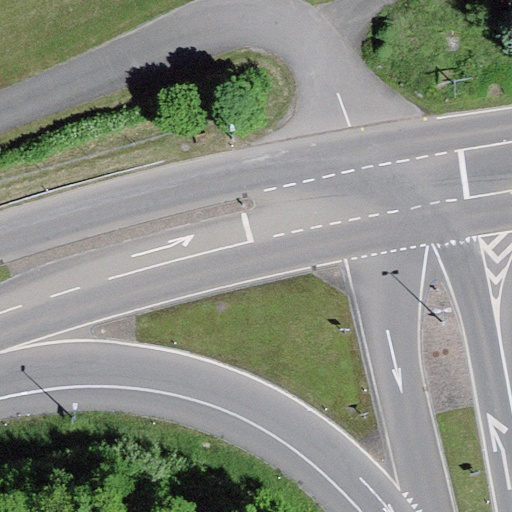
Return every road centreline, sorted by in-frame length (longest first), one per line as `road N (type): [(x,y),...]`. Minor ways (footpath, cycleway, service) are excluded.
road 1 (trunk): [(0,346),(164,371),(238,393),(329,446),(389,511)]
road 2 (primary): [(0,333),(404,189)]
road 3 (primary): [(404,189),(235,172),(0,235)]
road 4 (trunk): [(404,189),(390,276),(421,511)]
road 5 (trunk): [(505,368),(458,250),(404,189)]
